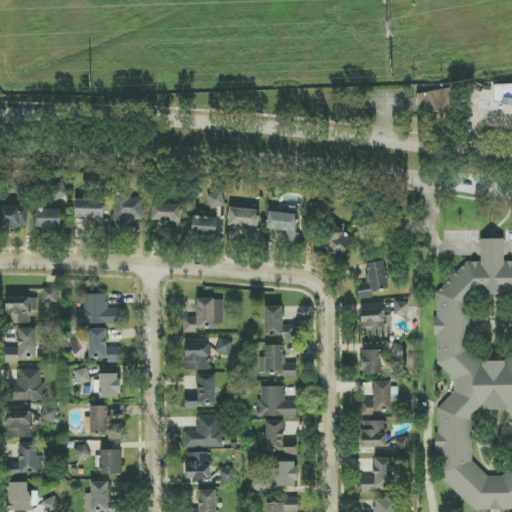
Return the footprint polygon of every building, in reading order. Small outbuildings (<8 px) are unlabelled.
[(511,111),(511,83),(495,84),(495,112),(511,111)] [(449,112),(450,92),(419,91),(418,111),(449,112)] [(145,198),(132,198),(132,193),(114,193),(114,229),(128,229),(129,221),(144,221),(145,198)] [(210,209),(225,207),(223,193),(208,195),(210,209)] [(75,222),(104,223),(105,201),(76,200),(75,222)] [(325,203),(310,204),(311,215),(325,215),(325,203)] [(0,227),(26,227),(25,204),(0,205),(0,227)] [(182,233),(182,204),(152,204),(152,222),(171,222),(171,233),(182,233)] [(61,209),(37,209),(37,230),(61,230),(61,209)] [(229,227),(258,228),(259,210),(229,209),(229,227)] [(299,244),(300,234),(296,233),(297,214),(268,212),(267,230),(287,231),(286,244),(299,244)] [(217,218),(193,217),(192,235),(217,236),(217,218)] [(338,259),(354,242),(336,226),(320,243),(338,259)] [(437,295),(437,315),(436,317),(436,363),(454,379),(454,392),(437,410),(438,475),(475,511),(511,510),(511,261),(505,262),(504,239),(481,239),(482,262),(466,262),(466,268),(459,269),(459,276),(451,276),(451,283),(448,283),(437,295)] [(388,287),(384,261),(366,264),(369,283),(357,285),(360,300),(372,298),(370,291),(388,287)] [(43,302),(57,302),(57,289),(43,289),(43,302)] [(108,295),(85,294),(85,308),(81,308),(81,324),(120,325),(120,309),(108,308),(108,295)] [(30,323),(30,312),(38,311),(38,297),(8,298),(9,324),(30,323)] [(224,299),(197,298),(196,318),(184,318),(184,333),(196,333),(196,328),(214,328),(214,324),(223,324),(224,299)] [(394,316),(408,316),(409,303),(395,302),(394,316)] [(296,325),(283,325),(284,307),(265,306),(265,338),(296,338),(296,325)] [(361,310),(362,336),(393,335),(392,309),(361,310)] [(36,328),(19,329),(19,347),(5,348),(6,363),(18,363),(18,359),(37,358),(36,328)] [(120,363),(120,348),(107,348),(107,329),(89,329),(90,359),(108,359),(108,363),(120,363)] [(233,342),(220,338),(216,352),(229,356),(233,342)] [(186,371),(210,370),(209,344),(186,345),(186,371)] [(408,348),(395,344),(391,357),(403,362),(408,348)] [(296,378),(297,364),(283,364),(283,345),(266,345),(266,358),(260,358),(259,374),(284,374),(284,378),(296,378)] [(363,375),(382,375),(381,351),(363,351),(363,375)] [(74,372),(78,385),(91,382),(87,368),(74,372)] [(43,369),(15,370),(15,401),(44,401),(43,369)] [(120,398),(120,374),(101,374),(101,399),(120,398)] [(215,375),(197,376),(198,396),(185,396),(185,410),(197,410),(197,405),(216,405),(215,375)] [(392,410),(392,381),(373,382),(374,410),(392,410)] [(297,417),(296,401),(285,402),(284,387),(259,387),(260,418),(297,417)] [(57,409),(44,406),(41,420),(55,423),(57,409)] [(108,406),(90,407),(91,433),(108,432),(108,406)] [(32,438),(32,412),(9,412),(9,438),(32,438)] [(197,417),(197,433),(186,434),(187,448),(224,447),(223,416),(197,417)] [(363,448),(387,447),(386,421),(368,421),(368,430),(363,431),(363,448)] [(284,422),(267,422),(267,433),(260,433),(260,444),(266,444),(267,452),(284,452),(284,422)] [(397,453),(410,452),(409,437),(395,438),(397,453)] [(38,444),(20,444),(21,473),(43,473),(43,455),(38,455),(38,444)] [(79,461),(90,459),(87,445),(76,447),(79,461)] [(122,450),(101,450),(101,475),(122,475),(122,450)] [(187,479),(211,478),(211,453),(187,453),(187,479)] [(362,493),(375,492),(375,486),(393,486),(392,458),(374,459),(375,478),(362,478),(362,493)] [(277,487),(297,487),(296,462),(279,462),(279,469),(270,469),(270,480),(277,480),(277,487)] [(221,469),(222,483),(235,482),(234,468),(221,469)] [(267,479),(256,476),(252,489),(262,493),(267,479)] [(85,511),(109,511),(109,482),(91,482),(91,494),(85,494),(85,511)] [(10,511),(33,511),(32,492),(28,492),(28,483),(9,483),(10,511)] [(216,511),(217,490),(199,490),(199,509),(188,509),(188,511),(216,511)] [(47,511),(56,511),(61,510),(56,496),(42,502),(47,511)] [(298,511),(298,498),(285,498),(285,503),(267,504),(267,511),(298,511)] [(398,511),(398,499),(374,500),(374,511),(398,511)]
